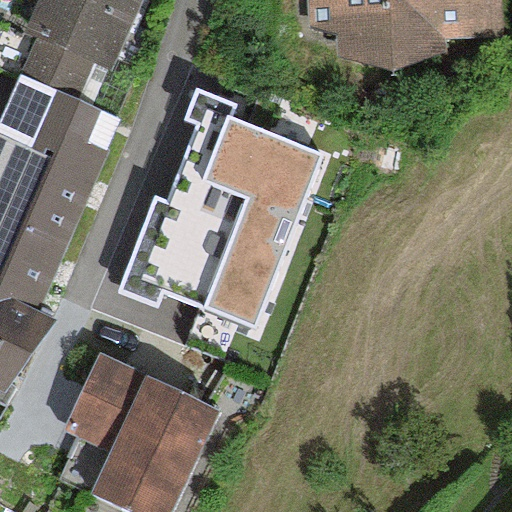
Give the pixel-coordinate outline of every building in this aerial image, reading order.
[(46,0),(32,34),(42,39),(24,81),(95,112),(143,0),(46,0)] [(312,0),(314,24),(342,34),(342,54),(398,73),(449,50),(450,34),(505,31),(503,0),(312,0)] [(0,301),(38,316),(122,123),(95,112),(24,81),(0,136),(0,301)] [(246,110),(198,91),(186,122),(199,127),(169,204),(156,199),(120,291),(158,306),(163,293),(255,329),(323,158),(240,125),(246,110)] [(38,316),(0,301),(0,395),(5,398),(56,324),(38,316)] [(62,477),(132,511),(173,511),(222,415),(103,356),(66,430),(82,438),(62,477)]
